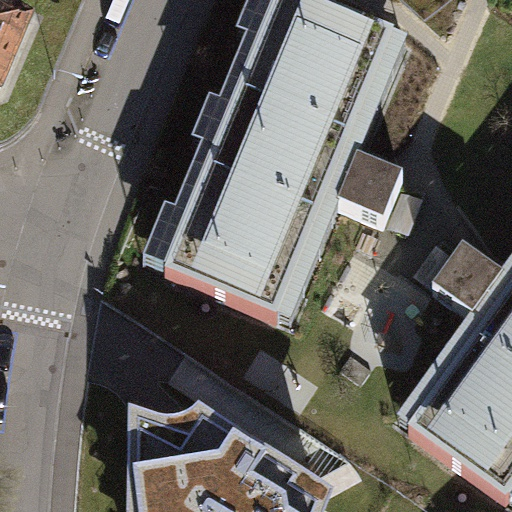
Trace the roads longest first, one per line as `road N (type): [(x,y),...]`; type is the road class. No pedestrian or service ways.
road 1 (residential): [(6,511),(29,314),(60,222)]
road 2 (residential): [(60,222),(145,0)]
